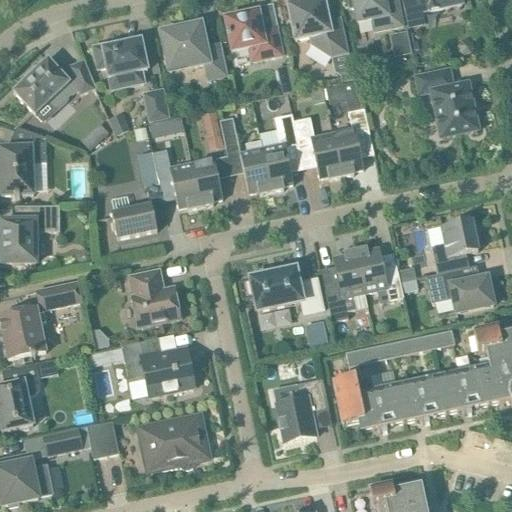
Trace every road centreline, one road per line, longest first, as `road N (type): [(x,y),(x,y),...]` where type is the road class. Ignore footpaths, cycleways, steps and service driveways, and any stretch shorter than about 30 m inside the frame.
road 1 (residential): [(260,483),(213,278),(220,246),(511,181)]
road 2 (residential): [(260,483),(401,452),(511,478)]
road 3 (residential): [(131,511),(260,483)]
road 4 (residential): [(0,48),(51,14),(120,0)]
